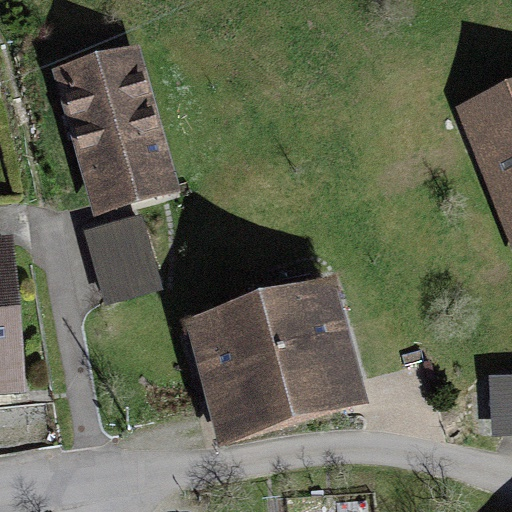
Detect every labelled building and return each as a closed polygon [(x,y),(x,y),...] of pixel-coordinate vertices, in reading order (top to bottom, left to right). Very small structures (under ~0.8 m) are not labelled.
[(138,46),(58,68),(97,210),(177,188),(138,46)] [(511,84),(456,107),(511,244),(511,84)] [(140,215),(85,231),(106,302),(160,286),(140,215)] [(0,390),(24,388),(11,230),(0,230),(0,390)] [(334,275),(189,315),(224,440),(368,401),(334,275)] [(511,373),(490,374),(493,437),(511,436),(511,373)]
